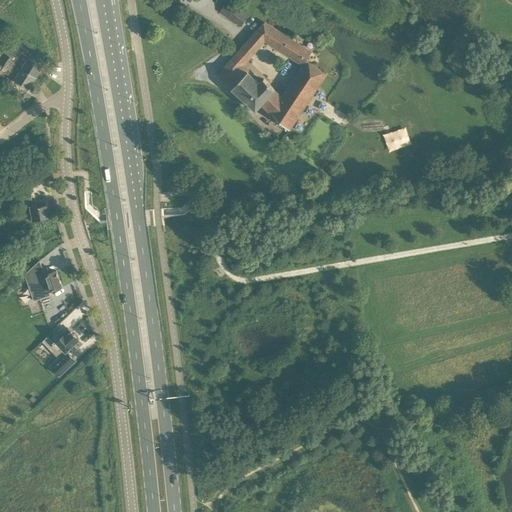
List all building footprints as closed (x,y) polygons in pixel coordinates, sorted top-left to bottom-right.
[(241,26),(247,18),(248,16),(227,1),(226,3),(220,11),(241,26)] [(261,105),(289,130),(327,74),(306,61),(311,53),(264,23),(218,75),(256,111),(261,105)] [(42,67),(15,49),(16,48),(9,44),(7,47),(4,45),(0,50),(6,54),(10,56),(8,60),(36,78),(42,67)] [(36,78),(8,60),(3,67),(0,65),(0,80),(5,74),(29,89),(36,78)] [(408,126),(386,133),(391,150),(413,143),(408,126)] [(50,218),(48,205),(37,207),(37,205),(33,205),(31,197),(21,199),(23,210),(22,210),(23,217),(26,217),(27,222),(50,218)] [(62,287),(56,271),(44,275),(48,286),(30,292),(33,302),(50,296),(49,292),(62,287)] [(6,291),(1,296),(4,300),(9,294),(6,291)] [(77,349),(83,344),(79,340),(78,338),(78,336),(76,334),(74,334),(69,329),(54,344),(58,347),(53,352),(59,358),(50,367),(59,376),(76,361),(67,352),(73,345),(77,349)]
